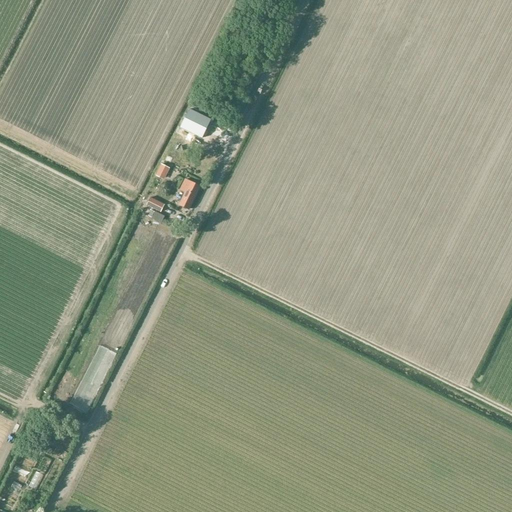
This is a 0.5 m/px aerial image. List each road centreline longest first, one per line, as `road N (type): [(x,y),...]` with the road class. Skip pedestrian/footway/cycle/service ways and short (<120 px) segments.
road 1 (unclassified): [(48,511),(303,0)]
road 2 (track): [(511,414),(179,249)]
